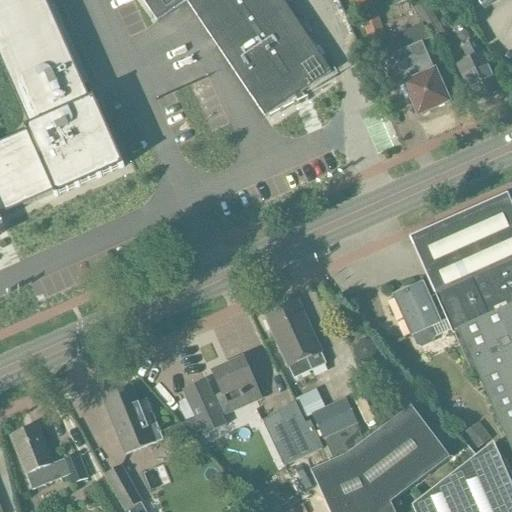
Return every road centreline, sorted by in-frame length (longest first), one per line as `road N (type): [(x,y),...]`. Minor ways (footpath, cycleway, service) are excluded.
road 1 (tertiary): [(0,385),(511,158)]
road 2 (tertiary): [(511,136),(0,362)]
